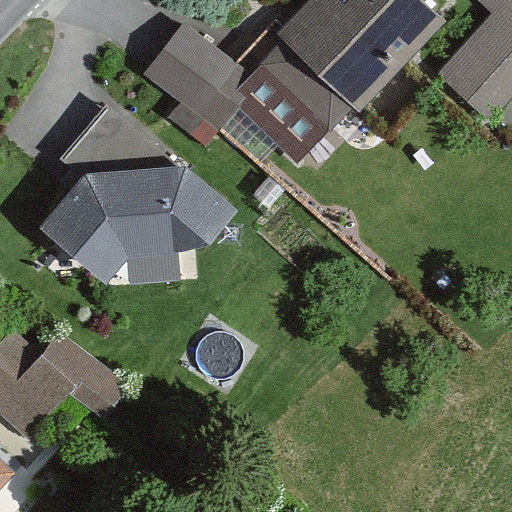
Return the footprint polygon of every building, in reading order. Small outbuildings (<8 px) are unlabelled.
[(446,23),(421,0),(310,0),(279,34),(285,40),(354,105),(361,112),(446,23)] [(511,102),(511,0),(479,0),(478,2),(490,12),(435,74),(493,124),(511,102)] [(354,105),(285,40),(229,99),(298,165),(354,105)] [(64,165),(27,205),(92,265),(111,246),(174,234),(199,241),(241,195),(93,61),(28,132),(64,165)] [(87,379),(22,320),(0,344),(0,389),(43,428),(87,379)] [(0,483),(16,464),(0,450),(0,483)]
